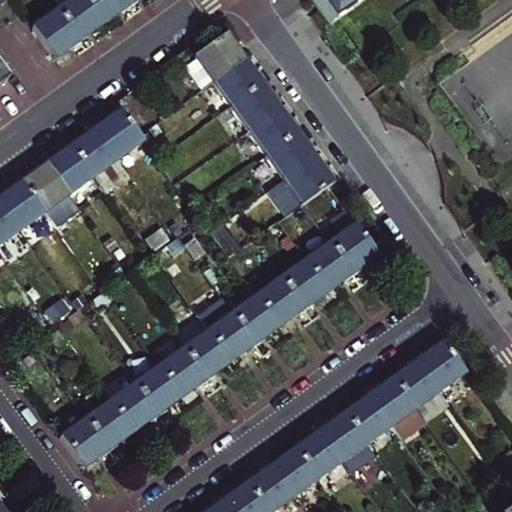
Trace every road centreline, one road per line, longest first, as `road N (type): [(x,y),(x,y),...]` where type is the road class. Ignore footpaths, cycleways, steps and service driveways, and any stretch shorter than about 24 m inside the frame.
road 1 (residential): [(457,287),(147,511)]
road 2 (residential): [(250,0),(457,287)]
road 3 (residential): [(0,146),(205,0)]
road 4 (residential): [(80,511),(0,402)]
